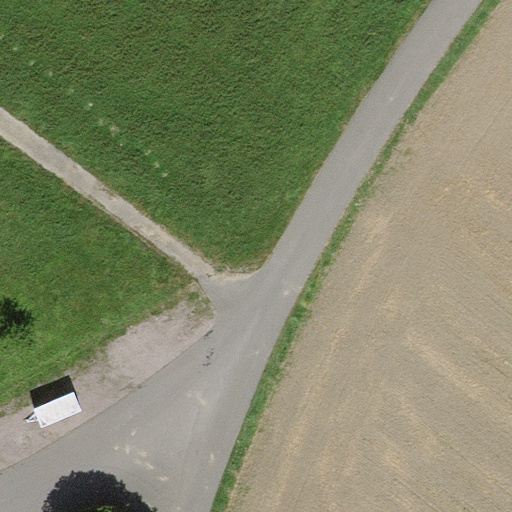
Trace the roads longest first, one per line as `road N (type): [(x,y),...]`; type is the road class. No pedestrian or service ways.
road 1 (residential): [(217,417),(262,313),(395,88),(459,0)]
road 2 (track): [(262,313),(0,113)]
road 3 (unclassified): [(217,417),(115,414),(0,475)]
